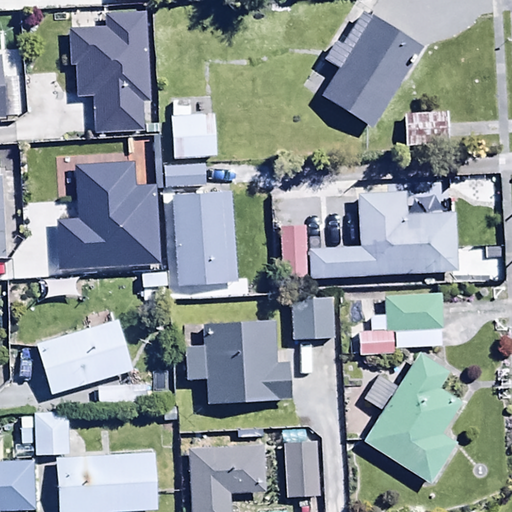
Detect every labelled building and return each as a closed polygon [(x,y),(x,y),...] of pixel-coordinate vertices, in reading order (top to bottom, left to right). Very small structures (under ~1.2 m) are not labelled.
[(430,0),(392,0),(393,19),(430,19),(430,0)] [(146,102),(144,11),(63,13),(64,67),(74,67),(75,101),(89,100),(90,134),(140,133),(139,102),(146,102)] [(366,131),(420,47),(359,11),(337,45),(332,42),(318,62),(334,72),(317,99),(366,131)] [(213,115),(167,118),(170,161),(215,159),(213,115)] [(445,115),(400,117),(401,149),(446,147),(445,115)] [(201,165),(161,167),(162,191),(202,188),(201,165)] [(229,193),(170,196),(174,285),(233,282),(229,193)] [(307,251),(308,280),(456,276),(454,215),(402,216),(401,196),(355,197),(356,250),(307,251)] [(304,226),(277,227),(279,278),(306,277),(304,226)] [(88,243),(46,244),(47,272),(89,270),(88,243)] [(35,282),(36,303),(89,299),(88,279),(35,282)] [(441,350),(439,296),(380,297),(381,317),(366,317),(366,337),(356,337),(356,358),(393,357),(393,351),(441,350)] [(285,302),(288,343),(331,340),(327,298),(285,302)] [(116,319),(31,344),(47,397),(131,372),(116,319)] [(272,363),(271,322),(199,324),(199,345),(181,345),(182,380),(201,379),(202,405),(286,403),(285,363),(272,363)] [(362,401),(377,411),(359,440),(429,485),(454,445),(440,436),(460,404),(438,390),(447,375),(417,356),(397,388),(378,376),(362,401)] [(144,386),(96,386),(96,406),(144,406),(144,386)] [(64,415),(33,416),(33,419),(18,420),(19,448),(31,448),(31,455),(66,454),(64,415)] [(261,445),(214,448),(214,440),(193,440),(194,450),(183,451),(186,511),(228,511),(228,494),(263,493),(261,445)] [(317,444),(281,443),(280,499),(316,500),(317,444)] [(152,454),(52,459),(53,511),(110,511),(155,510),(152,454)] [(0,511),(33,511),(32,463),(0,464),(0,511)]
